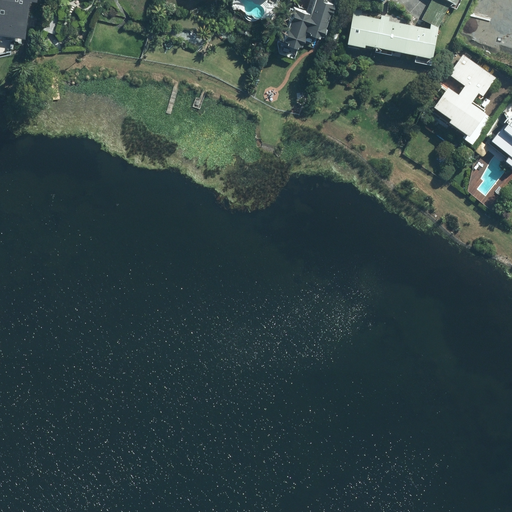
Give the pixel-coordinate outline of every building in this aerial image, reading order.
[(0,0),(0,31),(23,35),(28,0),(0,0)] [(313,0),(310,10),(293,5),(283,38),(300,43),(304,31),(322,37),(333,0),(313,0)] [(450,6),(439,0),(430,0),(420,20),(437,29),(450,6)] [(493,37),(507,42),(504,47),(511,50),(511,5),(506,3),(493,37)] [(438,31),(352,14),(347,43),(432,60),(438,31)] [(449,75),(465,86),(458,96),(447,89),(433,110),(470,135),(484,114),(470,104),(477,94),(481,97),(495,78),(462,56),(449,75)] [(511,116),(509,118),(505,120),(502,124),(503,125),(489,143),(511,160),(511,116)]
